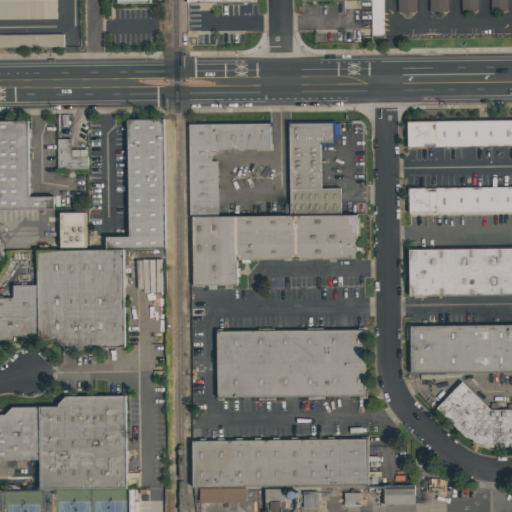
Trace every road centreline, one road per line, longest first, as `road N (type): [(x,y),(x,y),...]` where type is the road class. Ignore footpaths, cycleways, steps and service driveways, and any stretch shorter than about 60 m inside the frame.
road 1 (residential): [(383,81),(388,374),(407,415),(465,464)]
road 2 (tertiary): [(383,81),(0,86)]
road 3 (tertiary): [(511,79),(383,81)]
